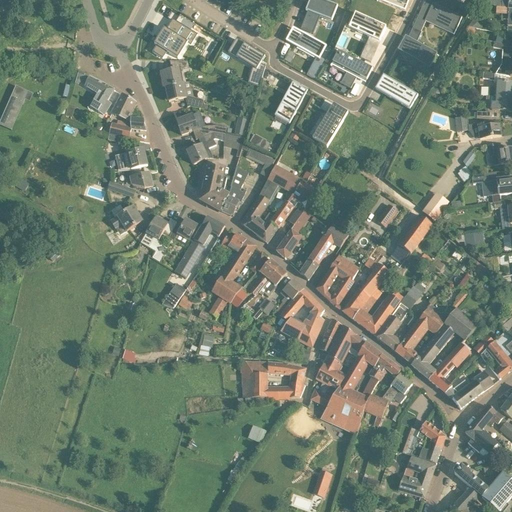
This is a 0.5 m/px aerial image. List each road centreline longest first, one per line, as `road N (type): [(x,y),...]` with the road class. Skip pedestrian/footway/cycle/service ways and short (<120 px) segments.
road 1 (residential): [(332,310),(268,250),(191,200),(117,46)]
road 2 (residential): [(275,47),(277,67),(343,104),(360,102),(416,0)]
road 3 (residential): [(462,421),(332,310)]
road 4 (residential): [(332,310),(309,376),(308,426)]
